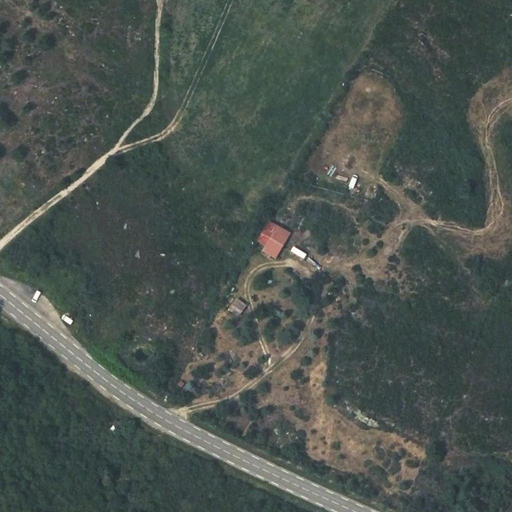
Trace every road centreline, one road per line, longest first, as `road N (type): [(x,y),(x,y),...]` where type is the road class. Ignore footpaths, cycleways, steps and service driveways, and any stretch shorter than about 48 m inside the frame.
road 1 (secondary): [(0,295),(170,423),(353,511)]
road 2 (track): [(0,246),(142,113),(158,62),(160,0)]
